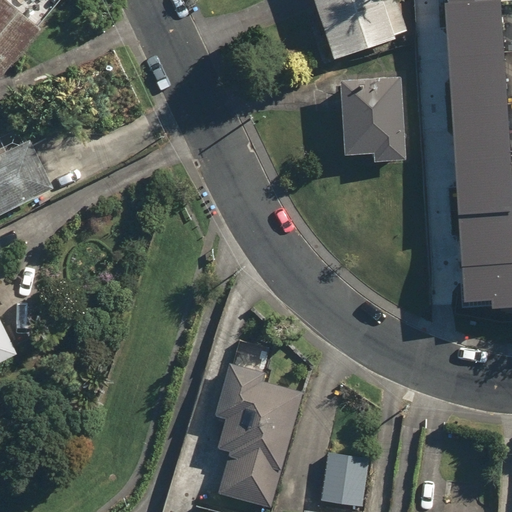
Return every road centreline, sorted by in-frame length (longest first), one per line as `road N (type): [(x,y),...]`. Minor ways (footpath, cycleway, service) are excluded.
road 1 (residential): [(143,0),(255,234),(279,265),(409,359),(511,384)]
road 2 (unknown): [(409,359),(394,511)]
